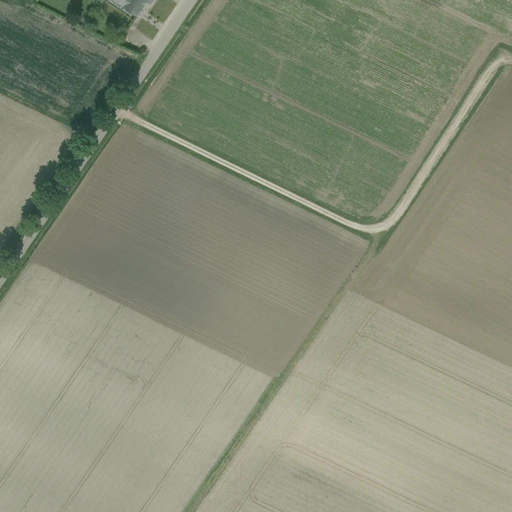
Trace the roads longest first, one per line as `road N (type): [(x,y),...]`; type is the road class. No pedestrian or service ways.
road 1 (unclassified): [(0,280),(192,0)]
road 2 (track): [(381,238),(194,511)]
road 3 (track): [(381,238),(115,111)]
road 4 (track): [(511,63),(489,73),(381,238)]
